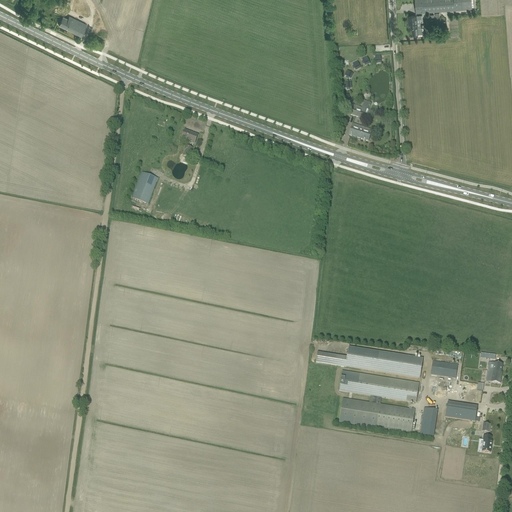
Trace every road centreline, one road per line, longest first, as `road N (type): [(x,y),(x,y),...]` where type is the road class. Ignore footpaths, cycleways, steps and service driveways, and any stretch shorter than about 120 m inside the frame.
road 1 (primary): [(268,132),(0,15)]
road 2 (unclassified): [(400,171),(390,0)]
road 3 (primary): [(268,132),(399,179)]
road 4 (primary): [(400,171),(268,132)]
